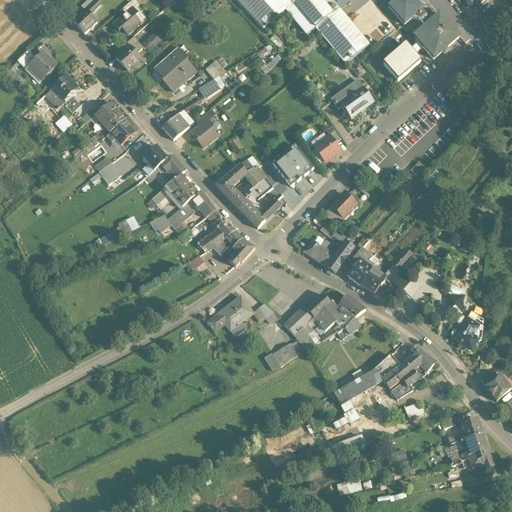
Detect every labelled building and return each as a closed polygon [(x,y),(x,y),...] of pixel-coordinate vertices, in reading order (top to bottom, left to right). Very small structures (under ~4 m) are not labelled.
[(89,0),(81,7),(85,12),(89,16),(99,6),(94,0),(89,0)] [(234,0),(263,31),(285,10),(292,3),(289,0),(234,0)] [(330,0),(289,0),(292,3),(294,2),(300,9),(307,3),(311,8),(311,7),(311,8),(317,15),(323,22),(324,23),(316,30),(320,34),(320,35),(345,65),(368,46),(339,10),(330,0)] [(330,0),(339,10),(351,0),(330,0)] [(422,10),(413,0),(396,0),(388,7),(404,26),(412,19),(421,11),(422,10)] [(134,1),(122,11),(126,16),(133,10),(138,6),(134,1)] [(307,3),(300,9),(294,2),(292,3),(285,10),(293,19),(307,36),(323,22),(317,15),(311,8),(311,7),(311,8),(307,3)] [(126,16),(113,26),(113,27),(118,33),(119,33),(122,30),(126,36),(127,36),(140,25),(140,24),(135,19),(138,17),(138,16),(133,10),(126,16)] [(430,22),(421,11),(412,19),(418,20),(425,27),(430,22)] [(85,12),(73,23),(85,35),(97,24),(89,16),(85,12)] [(425,27),(413,36),(419,43),(423,48),(433,59),(442,52),(443,53),(445,54),(449,51),(449,49),(447,47),(459,37),(439,14),(430,22),(425,27)] [(157,33),(142,47),(149,54),(164,41),(157,33)] [(419,43),(410,51),(414,56),(423,48),(419,43)] [(383,64),(397,82),(420,62),(414,56),(410,51),(405,45),(383,64)] [(129,48),(116,60),(121,67),(127,73),(141,60),(129,48)] [(178,50),(158,67),(167,77),(162,81),(173,93),(195,74),(185,62),(187,60),(178,50)] [(28,52),(16,64),(25,72),(29,68),(28,68),(36,60),(28,52)] [(43,53),(41,55),(48,61),(50,59),(43,53)] [(48,61),(41,55),(36,60),(28,68),(29,68),(43,82),(58,67),(50,59),(48,61)] [(216,62),(205,71),(213,81),(225,74),(216,62)] [(10,70),(4,75),(15,86),(20,80),(10,70)] [(67,77),(65,79),(44,97),(57,111),(63,106),(72,98),(78,93),(75,90),(77,88),(67,77)] [(213,81),(198,91),(204,101),(219,91),(213,81)] [(328,103),(331,101),(351,87),(347,81),(327,95),(324,97),(328,103)] [(371,101),(358,82),(351,87),(353,90),(353,91),(354,93),(340,104),(342,108),(351,119),(360,112),(359,110),(371,101)] [(351,87),(331,101),(338,111),(342,108),(340,104),(354,93),(353,91),(353,90),(351,87)] [(324,97),(327,95),(324,90),(311,100),(318,110),(328,103),(324,97)] [(72,98),(63,106),(72,115),(81,107),(72,98)] [(109,104),(94,117),(110,135),(111,134),(125,122),(109,104)] [(89,112),(84,117),(81,120),(84,126),(94,117),(89,112)] [(209,112),(196,123),(200,127),(206,122),(207,123),(214,117),(209,112)] [(178,116),(162,129),(173,142),(189,129),(178,116)] [(125,122),(111,134),(116,140),(115,141),(120,147),(135,134),(125,122)] [(200,127),(191,135),(203,149),(218,137),(207,123),(206,122),(200,127)] [(340,140),(331,128),(326,132),(329,137),(335,144),(340,140)] [(90,140),(96,147),(103,140),(98,134),(90,140)] [(335,144),(329,137),(314,148),(325,164),(341,152),(335,144)] [(237,140),(230,144),(235,151),(242,147),(237,140)] [(313,170),(295,147),(272,164),(290,188),(313,170)] [(149,150),(144,154),(146,157),(143,160),(150,168),(154,172),(156,170),(160,167),(167,160),(156,148),(151,152),(149,150)] [(76,159),(79,166),(88,159),(83,152),(76,159)] [(167,160),(160,167),(166,173),(169,171),(174,176),(175,178),(185,172),(171,157),(167,160)] [(107,159),(95,168),(99,174),(111,165),(107,159)] [(418,163),(410,172),(419,180),(427,171),(418,163)] [(252,170),(247,164),(242,168),(247,174),(249,172),(249,173),(252,170)] [(108,187),(121,178),(111,165),(99,174),(108,187)] [(240,166),(231,174),(237,183),(240,180),(247,174),(242,168),(240,166)] [(166,173),(160,167),(156,170),(159,174),(162,177),(166,173)] [(147,177),(149,176),(154,172),(150,168),(143,173),(147,177)] [(256,169),(253,171),(252,170),(249,173),(249,172),(247,174),(240,180),(247,189),(250,192),(265,179),(256,169)] [(154,172),(149,176),(152,180),(159,174),(156,170),(154,172)] [(166,173),(162,177),(167,182),(174,176),(169,171),(166,173)] [(435,171),(424,183),(428,187),(440,175),(435,171)] [(231,174),(216,187),(224,197),(231,189),(237,183),(231,174)] [(101,179),(100,178),(98,175),(89,182),(92,185),(101,179)] [(181,176),(165,189),(178,204),(193,191),(181,176)] [(250,192),(249,192),(251,195),(254,198),(262,192),(269,185),(265,179),(250,192)] [(278,196),(269,185),(262,192),(271,203),(272,201),(273,200),(278,196)] [(239,196),(231,189),(224,197),(237,210),(246,203),(244,201),(239,196)] [(247,189),(239,196),(244,201),(251,195),(249,192),(250,192),(247,189)] [(193,191),(178,204),(182,208),(198,196),(193,191)] [(360,202),(351,193),(347,197),(356,206),(360,202)] [(201,194),(189,203),(197,212),(200,209),(204,213),(211,207),(201,194)] [(251,195),(244,201),(246,203),(248,206),(255,199),(254,198),(251,195)] [(347,197),(344,195),(332,208),(343,219),(356,206),(347,197)] [(271,203),(258,215),(259,216),(251,224),(257,230),(276,211),(279,208),(276,204),(281,199),(279,196),(278,196),(273,200),(271,203)] [(286,205),(281,199),(276,204),(279,208),(281,210),(286,205)] [(457,200),(449,207),(452,210),(460,203),(457,200)] [(258,215),(248,206),(246,203),(237,210),(251,224),(259,216),(258,215)] [(211,207),(204,213),(208,217),(215,212),(211,207)] [(343,219),(332,208),(326,214),(327,217),(334,224),(338,225),(343,219)] [(167,223),(174,231),(188,219),(179,211),(167,223)] [(216,212),(215,212),(208,217),(205,220),(216,233),(228,225),(216,212)] [(149,225),(155,234),(158,232),(160,235),(171,228),(163,218),(149,225)] [(100,250),(138,230),(133,219),(119,226),(120,230),(95,242),(100,250)] [(183,225),(170,235),(175,241),(183,236),(189,232),(195,227),(196,226),(192,221),(184,227),(183,225)] [(324,224),(319,230),(326,237),(332,231),(324,224)] [(216,233),(207,239),(205,241),(208,243),(209,242),(214,248),(225,240),(235,233),(228,225),(216,233)] [(354,231),(347,226),(342,231),(348,237),(354,231)] [(195,227),(189,232),(198,243),(205,237),(195,227)] [(342,231),(335,239),(334,239),(333,241),(340,247),(348,237),(342,231)] [(242,241),(235,233),(225,240),(234,250),(236,248),(239,251),(228,263),(235,268),(240,263),(241,264),(254,249),(242,241)] [(205,237),(198,243),(197,244),(204,253),(214,248),(209,242),(208,243),(205,241),(207,239),(205,237)] [(353,250),(346,259),(351,263),(361,249),(362,250),(368,244),(362,239),(354,250),(353,250)] [(225,240),(214,248),(228,263),(239,251),(236,248),(234,250),(225,240)] [(321,248),(312,242),(303,253),(312,259),(324,267),(332,255),(321,248)] [(324,243),(321,248),(332,255),(335,251),(324,243)] [(346,244),(338,253),(327,269),(335,274),(346,259),(353,250),(346,244)] [(30,255),(37,251),(34,245),(27,250),(30,255)] [(362,250),(361,249),(351,263),(349,265),(354,268),(359,260),(372,270),(375,266),(369,262),(372,258),(362,250)] [(412,259),(403,251),(399,256),(408,264),(412,259)] [(408,264),(399,256),(391,265),(395,269),(400,273),(408,264)] [(197,257),(187,264),(190,269),(201,263),(197,257)] [(408,264),(400,273),(406,278),(418,264),(412,259),(408,264)] [(372,270),(359,260),(354,268),(347,277),(359,287),(372,270)] [(395,269),(385,280),(386,280),(385,281),(390,284),(391,283),(400,273),(395,269)] [(385,280),(372,270),(359,287),(374,296),(380,288),(381,289),(384,284),(383,283),(385,281),(386,280),(385,280)] [(406,278),(400,273),(391,283),(402,292),(411,283),(406,278)] [(330,304),(323,297),(307,312),(315,321),(329,338),(336,334),(337,335),(343,330),(347,327),(336,315),(339,312),(331,303),(330,304)] [(365,311),(346,297),(339,306),(342,309),(353,320),(365,311)] [(462,299),(449,298),(447,313),(461,315),(462,299)] [(240,299),(217,316),(218,317),(224,325),(230,333),(241,324),(253,315),(240,299)] [(264,306),(258,311),(265,321),(274,314),(264,306)] [(283,324),(297,341),(305,353),(315,347),(305,336),(310,332),(306,329),(315,321),(307,312),(304,308),(283,324)] [(353,320),(342,309),(339,312),(336,315),(347,327),(352,324),(351,322),(353,320)] [(218,317),(208,324),(215,333),(224,325),(218,317)] [(462,318),(460,318),(457,323),(457,326),(461,328),(466,321),(462,318)] [(483,322),(468,318),(466,321),(478,329),(482,332),(483,322)] [(478,329),(466,321),(461,328),(458,333),(454,340),(453,340),(471,352),(478,342),(472,338),(478,329)] [(241,324),(230,333),(234,338),(245,330),(241,324)] [(357,331),(352,324),(347,327),(343,330),(349,337),(357,331)] [(297,341),(284,349),(291,361),(305,353),(297,341)] [(419,351),(412,345),(406,352),(412,359),(419,351)] [(284,349),(272,356),(279,369),(284,366),(291,361),(284,349)] [(490,350),(480,349),(479,366),(489,366),(490,350)] [(419,351),(412,359),(400,368),(408,376),(413,372),(421,366),(418,363),(425,355),(419,351)] [(436,365),(425,355),(418,363),(421,366),(413,372),(419,381),(424,378),(436,365)] [(279,369),(272,356),(264,361),(273,373),(279,369)] [(374,372),(331,397),(339,409),(382,381),(393,373),(400,368),(390,357),(374,372)] [(400,368),(393,373),(400,382),(401,383),(404,381),(403,380),(408,376),(400,368)] [(356,380),(364,376),(361,370),(353,374),(356,380)] [(419,381),(413,372),(408,376),(403,380),(404,381),(408,387),(409,388),(419,381)] [(484,389),(498,376),(494,372),(480,384),(484,389)] [(393,373),(382,381),(389,391),(396,385),(400,382),(393,373)] [(498,376),(484,389),(496,403),(511,391),(498,376)] [(396,385),(389,391),(391,394),(398,388),(396,385)] [(408,387),(401,392),(398,388),(391,394),(397,402),(413,393),(409,388),(408,387)] [(384,407),(393,402),(391,398),(382,403),(384,407)] [(511,402),(502,410),(511,422),(511,417),(511,402)] [(409,419),(424,413),(421,403),(405,409),(409,419)] [(355,409),(345,414),(349,424),(359,420),(355,409)] [(452,420),(438,425),(441,432),(455,427),(452,420)] [(476,420),(460,426),(464,437),(466,441),(482,436),(476,420)] [(466,441),(465,442),(467,450),(465,451),(466,455),(468,458),(479,455),(477,452),(486,448),(482,436),(466,441)] [(458,437),(448,441),(450,447),(460,443),(459,439),(458,437)] [(350,443),(331,450),(336,462),(354,455),(350,443)] [(458,446),(443,450),(445,458),(460,454),(458,446)] [(479,455),(468,458),(468,459),(470,466),(481,462),(480,459),(489,456),(486,448),(477,452),(479,455)] [(404,452),(393,456),(395,463),(407,460),(404,452)] [(489,456),(480,459),(481,462),(483,468),(484,472),(493,469),(489,456)] [(405,462),(390,467),(393,475),(400,472),(404,471),(408,469),(405,462)] [(481,462),(470,466),(472,472),(483,468),(481,462)] [(457,471),(446,475),(448,481),(459,477),(457,471)] [(358,481),(347,484),(350,494),(362,492),(358,481)] [(460,481),(449,485),(451,490),(463,488),(460,481)] [(349,489),(338,492),(340,498),(350,495),(349,489)]
